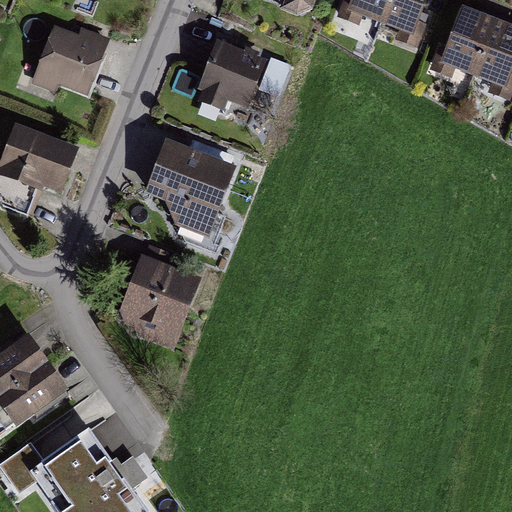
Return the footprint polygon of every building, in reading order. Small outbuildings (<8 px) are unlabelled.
[(111,0),(133,8),(136,0),(111,0)] [(258,0),(305,18),(312,0),(258,0)] [(392,0),(355,0),(352,9),(385,21),(392,0)] [(430,0),(392,0),(385,21),(418,33),(430,0)] [(494,32),(461,20),(444,67),(477,79),(494,32)] [(60,28),(36,88),(89,110),(114,49),(60,28)] [(511,84),(511,38),(494,32),(477,79),(510,91),(511,84)] [(224,47),(203,101),(259,123),(281,70),(224,47)] [(17,131),(0,173),(0,180),(56,203),(76,154),(17,131)] [(237,175),(169,147),(148,199),(165,207),(177,230),(212,246),(237,175)] [(204,286),(142,262),(116,328),(177,352),(204,286)] [(0,405),(50,373),(31,344),(0,364),(0,405)] [(69,402),(50,373),(0,405),(0,408),(18,436),(69,402)] [(143,511),(93,437),(31,478),(53,511),(143,511)]
